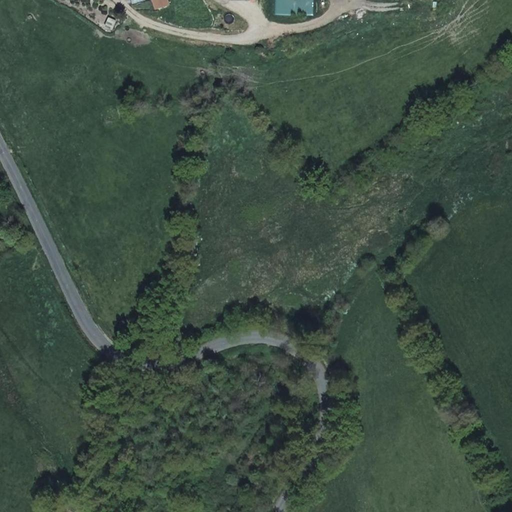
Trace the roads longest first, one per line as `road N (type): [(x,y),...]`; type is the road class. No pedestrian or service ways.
road 1 (secondary): [(0,143),(104,350),(145,364),(246,336),(296,340),(317,352),(333,375),(326,420),(283,511)]
road 2 (unknown): [(124,0),(182,28),(259,25)]
